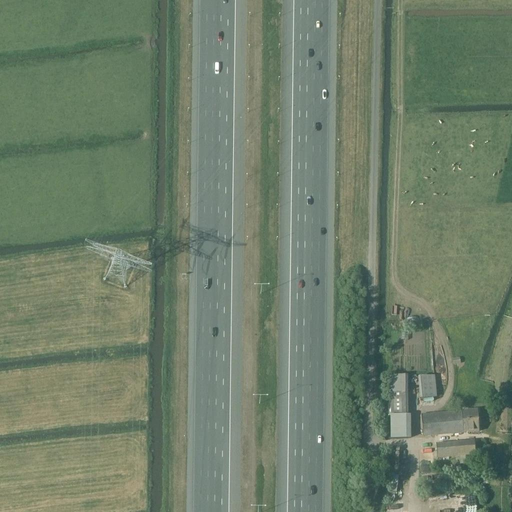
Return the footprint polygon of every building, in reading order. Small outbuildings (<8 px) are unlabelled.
[(406,375),(386,376),(388,414),(407,414),(406,375)] [(435,375),(418,377),(421,399),(437,397),(435,375)] [(476,410),(421,415),(422,437),(478,432),(476,410)] [(407,414),(388,414),(388,437),(409,438),(409,414),(407,414)] [(474,441),(436,444),(438,459),(459,457),(460,466),(466,465),(466,456),(475,455),(474,441)]
